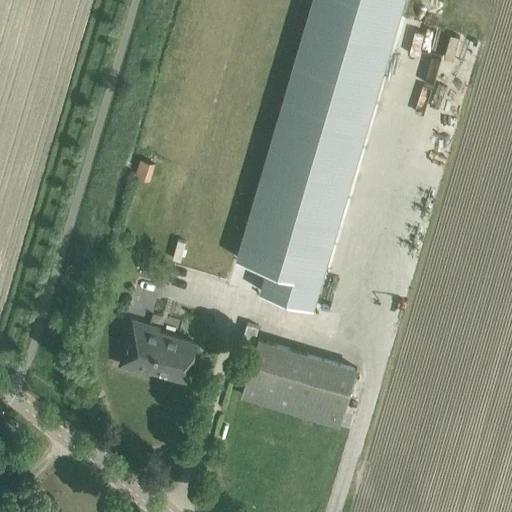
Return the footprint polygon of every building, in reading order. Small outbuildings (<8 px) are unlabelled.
[(317,0),(243,255),(273,263),(267,284),(320,300),(407,0),(317,0)] [(441,197),(511,214),(511,0),(492,0),(483,39),(458,32),(453,53),(474,59),(441,197)] [(450,78),(445,107),(461,109),(466,81),(450,78)] [(155,177),(159,160),(142,156),(138,174),(155,177)] [(424,212),(365,466),(490,495),(511,400),(511,236),(490,231),(491,228),(424,212)] [(147,371),(148,367),(187,378),(192,359),(198,339),(159,328),(160,327),(133,319),(120,363),(147,371)] [(356,367),(259,337),(241,395),(339,425),(356,367)]
